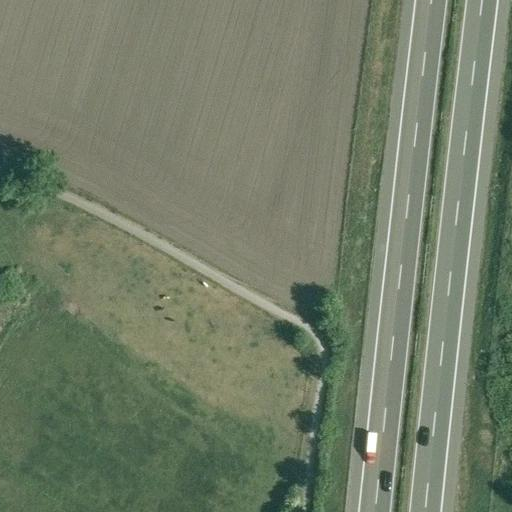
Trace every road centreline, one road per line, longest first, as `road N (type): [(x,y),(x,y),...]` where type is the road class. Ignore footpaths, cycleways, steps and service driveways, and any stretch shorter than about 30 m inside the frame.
road 1 (motorway): [(434,511),(492,0)]
road 2 (motorway): [(418,0),(362,511)]
